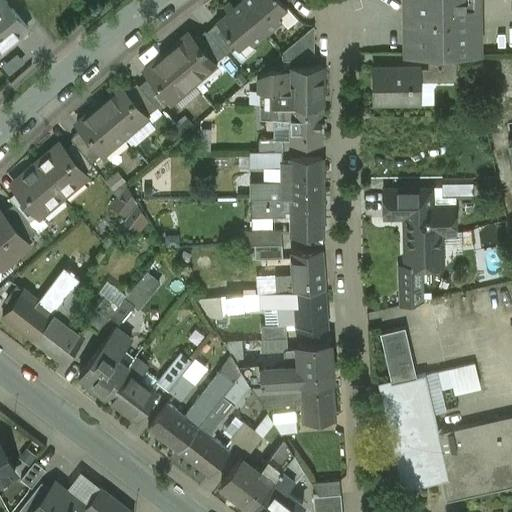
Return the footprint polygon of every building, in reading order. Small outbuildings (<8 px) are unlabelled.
[(5,0),(0,0),(0,50),(28,27),(5,0)] [(241,0),(241,1),(268,33),(282,21),(278,16),(288,8),(285,4),(281,0),(241,0)] [(477,0),(405,0),(406,54),(419,54),(428,54),(456,53),(459,53),(478,53),(477,0)] [(268,33),(241,1),(216,22),(237,46),(239,49),(249,41),(253,46),(268,33)] [(237,46),(217,23),(207,32),(226,54),(226,55),(237,46)] [(314,26),(282,53),(283,60),(314,60),(314,26)] [(207,32),(206,30),(195,39),(215,63),(226,54),(207,32)] [(195,39),(190,33),(167,52),(193,83),(215,64),(215,63),(195,39)] [(2,64),(10,73),(24,61),(17,52),(2,64)] [(193,83),(167,52),(145,71),(150,77),(170,101),(171,101),(193,83)] [(456,53),(428,54),(429,68),(421,68),(421,81),(457,81),(456,53)] [(323,65),(289,65),(289,69),(271,69),(260,77),(261,105),(274,105),(322,104),(323,104),(323,65)] [(421,67),(373,68),(374,104),(421,103),(421,81),(421,68),(421,67)] [(170,101),(150,77),(139,86),(157,107),(160,110),(170,101)] [(139,86),(137,83),(126,92),(147,116),(157,107),(139,86)] [(126,92),(121,86),(99,105),(124,135),(147,117),(147,116),(126,92)] [(322,104),(274,105),(274,118),(280,118),(279,122),(286,122),(285,118),(291,118),(290,143),(322,144),(322,104)] [(124,135),(99,105),(77,123),(102,154),(124,135)] [(274,105),(261,105),(261,119),(274,118),(274,105)] [(102,154),(82,130),(71,139),(73,142),(91,163),(102,154)] [(283,140),(269,140),(269,151),(283,151),(283,140)] [(91,163),(73,142),(63,151),(83,175),(94,166),(91,163)] [(63,151),(59,146),(37,165),(62,195),(84,177),(83,175),(63,151)] [(269,151),(260,151),(250,151),(250,166),(283,166),(283,162),(284,162),(283,151),(269,151)] [(322,159),(291,159),(291,182),(267,182),(267,197),(322,197),(322,159)] [(62,195),(37,165),(14,183),(20,190),(40,214),(62,195)] [(471,176),(448,177),(448,197),(471,197),(471,176)] [(267,182),(251,182),(251,197),(265,197),(267,197),(267,182)] [(455,209),(454,205),(420,205),(420,188),(385,189),(385,216),(405,215),(406,265),(406,266),(422,265),(424,265),(427,263),(429,264),(430,265),(433,265),(435,265),(437,264),(439,262),(441,260),(442,258),(442,256),(442,253),(441,251),(440,250),(439,248),(436,247),(432,246),(432,240),(441,232),(455,232),(455,214),(458,211),(455,209)] [(40,214),(20,190),(9,198),(14,204),(29,222),(40,214)] [(265,197),(251,197),(250,217),(265,217),(265,197)] [(267,197),(265,197),(265,217),(281,217),(281,211),(292,211),(292,235),(322,235),(322,197),(267,197)] [(29,222),(14,204),(3,213),(26,240),(37,231),(29,222)] [(26,240),(3,213),(0,215),(0,255),(6,263),(29,244),(26,240)] [(281,230),(243,232),(244,245),(254,245),(282,244),(281,230)] [(282,244),(254,245),(255,258),(282,257),(282,244)] [(323,251),(292,253),(294,273),(276,275),(277,292),(326,289),(323,251)] [(423,299),(422,265),(406,266),(406,265),(399,265),(401,305),(423,299)] [(148,269),(127,295),(141,306),(162,280),(148,269)] [(40,304),(17,287),(7,300),(12,304),(3,315),(34,338),(70,292),(79,280),(66,271),(40,304)] [(114,279),(102,288),(123,316),(135,307),(114,279)] [(84,284),(79,280),(70,292),(75,297),(84,284)] [(277,292),(263,294),(263,308),(296,306),(297,329),(329,326),(326,289),(277,292)] [(70,292),(34,338),(64,362),(82,338),(64,323),(81,301),(75,297),(70,292)] [(263,294),(244,295),(244,296),(245,308),(245,309),(263,308),(263,294)] [(244,296),(228,297),(229,309),(245,308),(244,296)] [(287,324),(263,325),(264,339),(288,337),(287,324)] [(116,327),(79,374),(107,395),(129,366),(118,357),(132,339),(116,327)] [(511,414),(440,431),(426,373),(417,375),(405,327),(380,332),(392,381),(384,383),(407,482),(446,473),(451,493),(511,479),(507,459),(511,458),(511,414)] [(288,337),(264,339),(264,353),(288,352),(287,349),(289,349),(288,337)] [(330,342),(298,345),(298,349),(289,349),(287,349),(288,352),(289,367),(289,370),(270,371),(271,384),(300,382),(332,379),(330,342)] [(168,392),(186,368),(191,360),(179,351),(155,383),(168,392)] [(168,403),(149,428),(180,452),(224,396),(243,372),(239,366),(233,356),(185,416),(168,403)] [(129,366),(107,395),(137,418),(155,394),(135,379),(145,367),(134,359),(129,366)] [(289,367),(263,368),(263,371),(259,371),(259,365),(239,366),(250,384),(251,386),(271,384),(270,371),(289,370),(289,367)] [(186,368),(168,392),(181,401),(199,378),(186,368)] [(243,372),(224,396),(234,405),(250,384),(243,372)] [(332,379),(300,382),(301,397),(303,421),(335,418),(332,379)] [(271,384),(251,386),(264,406),(297,401),(297,397),(301,397),(300,382),(271,384)] [(224,396),(180,452),(210,475),(228,451),(210,436),(234,405),(224,396)] [(296,408),(272,413),(273,421),(297,416),(296,408)] [(297,419),(274,423),(281,433),(299,431),(297,419)] [(255,431),(242,447),(250,454),(263,437),(255,431)] [(0,441),(0,478),(16,470),(0,441)] [(285,465),(252,508),(257,511),(297,511),(302,507),(282,491),(285,488),(289,490),(292,486),(289,483),(291,481),(295,483),(305,472),(294,454),(285,465)] [(259,474),(242,460),(222,484),(252,508),(285,465),(272,456),(259,474)] [(35,461),(21,478),(32,487),(46,469),(35,461)] [(340,480),(312,482),(320,496),(341,494),(340,480)] [(52,489),(42,482),(18,511),(80,511),(82,511),(86,505),(68,491),(64,496),(55,489),(57,486),(55,485),(52,489)] [(133,511),(101,486),(86,505),(82,511),(83,511),(133,511)]
